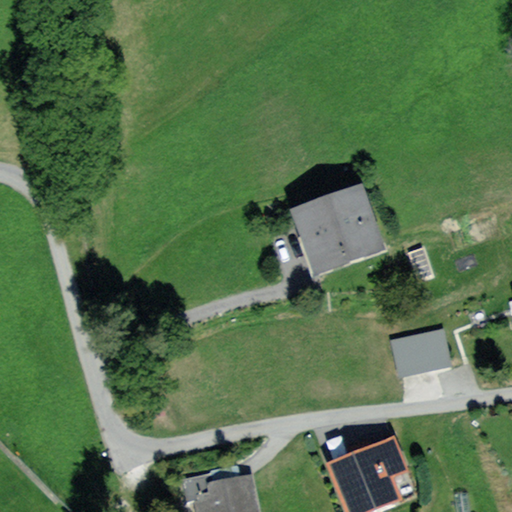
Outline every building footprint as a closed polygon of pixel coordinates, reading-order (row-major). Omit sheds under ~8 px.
[(290,208),(312,278),(386,251),(362,183),(290,208)] [(441,330),(391,343),(401,383),(452,370),(441,330)] [(354,451),(325,463),(345,511),(369,511),(401,498),(392,477),(408,470),(394,435),(371,444),(369,440),(368,436),(351,442),(354,451)] [(340,436),(325,441),(333,459),(347,453),(340,436)] [(214,474),(184,481),(189,504),(194,503),(196,511),(260,511),(251,472),(215,481),(214,474)] [(469,511),(467,492),(453,493),(455,511),(469,511)]
